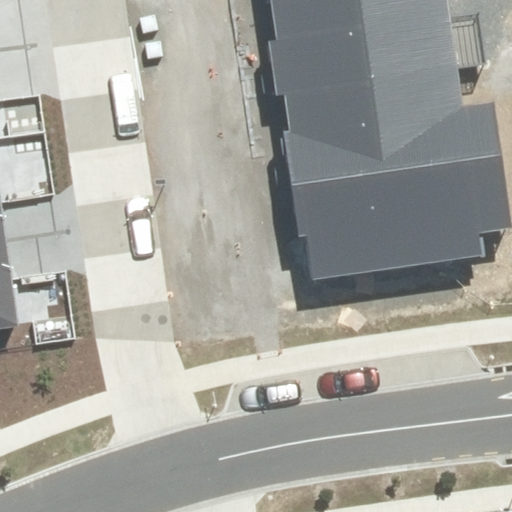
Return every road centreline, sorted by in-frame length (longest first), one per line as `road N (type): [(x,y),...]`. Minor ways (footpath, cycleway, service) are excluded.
road 1 (residential): [(160,474),(87,0)]
road 2 (residential): [(197,464),(329,437),(511,415)]
